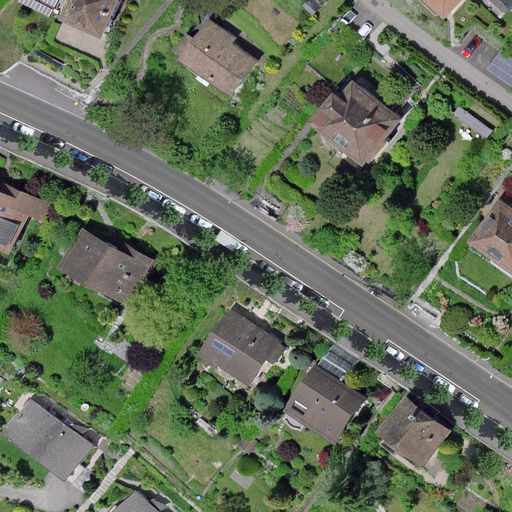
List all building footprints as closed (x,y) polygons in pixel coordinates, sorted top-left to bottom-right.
[(131,0),(72,0),(79,3),(74,19),(114,41),(131,0)] [(433,0),(454,19),(471,0),(433,0)] [(264,62),(211,25),(183,65),(236,102),(264,62)] [(361,76),(325,124),(376,165),(415,118),(361,76)] [(40,199),(0,181),(0,245),(17,253),(40,199)] [(511,194),(480,245),(511,265),(511,194)] [(92,229),(72,268),(137,302),(158,264),(92,229)] [(294,345),(239,308),(207,356),(262,393),(294,345)] [(326,364),(295,411),(347,444),(377,397),(326,364)] [(103,451),(35,398),(6,435),(73,488),(103,451)] [(415,400),(393,434),(440,464),(462,430),(415,400)] [(158,511),(140,496),(126,511),(158,511)]
